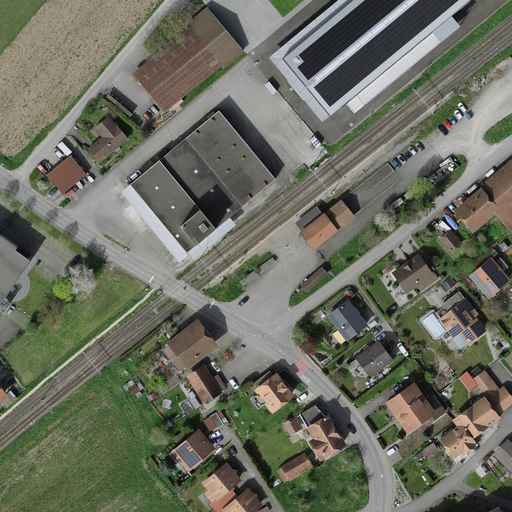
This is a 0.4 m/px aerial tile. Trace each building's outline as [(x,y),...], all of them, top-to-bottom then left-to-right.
[(282,59),(352,0),(337,0),(268,58),(322,123),(330,116),(282,59)] [(352,0),(282,59),(330,116),(346,103),(451,16),(470,0),(352,0)] [(188,24),(194,31),(136,78),(162,110),(220,62),(224,66),(243,50),(208,8),(188,24)] [(451,16),(346,103),(354,113),(460,27),(451,16)] [(275,179),(219,111),(130,184),(187,252),(275,179)] [(127,138),(117,126),(116,127),(108,117),(100,125),(107,134),(89,150),(99,162),(127,138)] [(70,155),(47,175),(62,194),(86,174),(70,155)] [(291,174),(298,182),(310,172),(304,164),(291,174)] [(511,167),(459,212),(472,227),(495,208),(511,228),(511,167)] [(314,247),(336,230),(335,228),(351,216),(341,204),(325,217),(324,215),(302,232),(314,247)] [(442,240),(451,251),(460,243),(451,233),(442,240)] [(0,234),(0,303),(31,261),(15,249),(17,247),(0,234)] [(399,278),(407,289),(430,273),(423,264),(420,267),(415,259),(402,269),(405,273),(399,278)] [(490,260),(473,275),(489,295),(507,280),(490,260)] [(306,291),(327,273),(322,267),(303,284),(301,286),(306,291)] [(484,330),(469,311),(473,308),(459,291),(442,304),(449,313),(441,319),(453,335),(460,330),(469,342),(484,330)] [(348,301),(329,316),(339,329),(342,327),(350,337),(366,325),(348,301)] [(432,311),(423,319),(436,336),(446,329),(432,311)] [(181,370),(213,345),(195,324),(173,342),(180,351),(171,358),(181,370)] [(379,341),(356,359),(370,376),(392,359),(379,341)] [(190,376),(205,400),(224,388),(217,375),(211,379),(204,368),(190,376)] [(275,377),(270,370),(253,383),(273,409),(291,395),(282,382),(281,383),(276,376),(275,377)] [(478,385),(498,412),(511,400),(511,397),(504,387),(499,391),(484,371),(473,379),(478,385)] [(468,436),(496,416),(495,414),(498,412),(478,385),(472,389),(478,398),(473,402),(475,406),(456,421),(460,426),(461,426),(468,436)] [(413,390),(394,404),(409,426),(429,412),(434,419),(445,412),(433,396),(423,403),(413,390)] [(309,429),(311,428),(327,417),(315,405),(300,414),(309,429)] [(216,412),(210,416),(217,428),(224,424),(216,412)] [(343,443),(327,417),(311,428),(318,439),(313,441),(321,455),(343,443)] [(284,423),(291,433),(299,428),(293,418),(284,423)] [(468,436),(461,426),(460,426),(443,440),(454,455),(463,448),(465,451),(473,446),(472,444),(474,443),(468,436)] [(198,432),(177,450),(190,465),(211,448),(198,432)] [(500,457),(511,468),(511,445),(500,457)] [(304,454),(278,470),(284,482),(290,479),(289,478),(311,465),(304,454)] [(448,466),(453,471),(462,464),(458,458),(448,466)] [(233,493),(229,487),(238,479),(226,465),(219,471),(213,471),(213,476),(205,483),(217,497),(209,503),(214,509),(233,493)] [(233,493),(214,509),(216,511),(222,511),(225,510),(226,511),(251,511),(252,511),(260,505),(248,491),(238,499),(233,493)]
